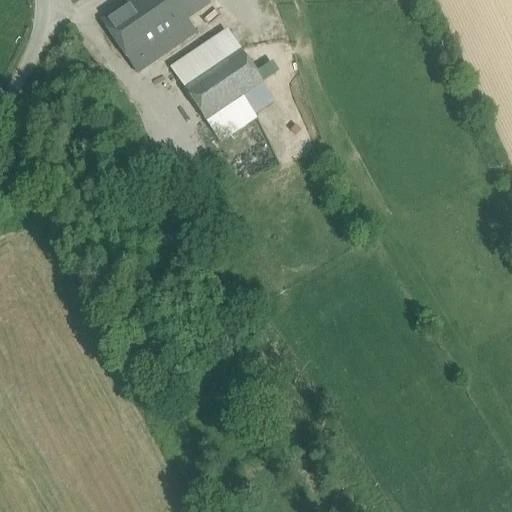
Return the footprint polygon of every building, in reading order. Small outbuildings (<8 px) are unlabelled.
[(205,0),(135,0),(129,5),(154,41),(185,20),(209,4),(205,0)] [(154,41),(129,5),(102,23),(127,60),(154,41)] [(154,41),(127,60),(137,73),(194,33),(185,20),(154,41)] [(228,33),(172,71),(184,89),(240,51),(228,33)] [(240,51),(184,89),(206,122),(262,84),(240,51)] [(264,81),(278,72),(271,62),(257,71),(264,81)] [(262,84),(206,122),(217,139),(274,101),(262,84)]
